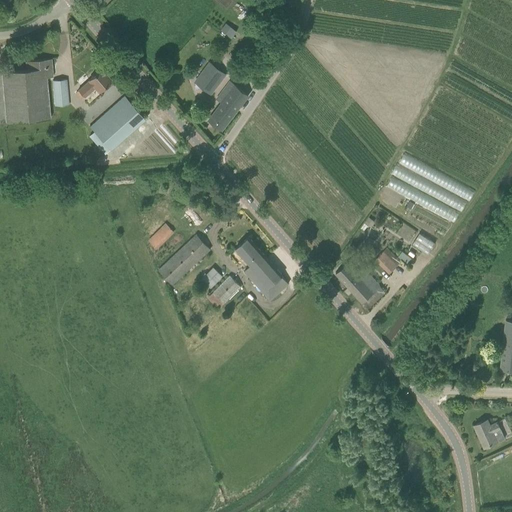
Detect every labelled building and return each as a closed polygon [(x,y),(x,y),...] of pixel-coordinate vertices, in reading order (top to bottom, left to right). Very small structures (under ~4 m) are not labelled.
[(226,23),(221,30),(226,34),(231,27),(226,23)] [(53,77),(51,58),(25,61),(26,69),(2,72),(6,122),(50,118),(46,77),(53,77)] [(210,62),(195,82),(211,94),(226,74),(210,62)] [(99,91),(111,81),(101,69),(89,80),(78,89),(84,97),(85,97),(96,87),(99,91)] [(55,105),(68,104),(66,79),(53,80),(55,105)] [(222,130),(249,94),(248,94),(248,95),(230,81),(217,99),(222,103),(209,120),(222,130)] [(110,150),(145,119),(124,96),(90,127),(94,131),(88,135),(105,154),(110,150)] [(194,175),(188,180),(192,183),(197,179),(194,175)] [(157,249),(175,232),(166,223),(148,240),(157,249)] [(417,233),(412,245),(428,252),(434,241),(417,233)] [(197,234),(159,270),(173,285),(211,249),(197,234)] [(270,300),(289,284),(281,276),(282,275),(249,237),(235,249),(252,268),(250,270),(248,267),(244,271),(270,300)] [(414,261),(402,251),(398,257),(410,266),(414,261)] [(397,265),(383,252),(375,260),(389,274),(397,265)] [(362,303),(368,309),(385,292),(362,267),(356,273),(347,263),(335,274),(362,303)] [(212,284),(220,276),(212,267),(203,275),(212,284)] [(230,276),(208,298),(219,309),(241,287),(230,276)] [(500,369),(511,370),(511,320),(506,319),(500,369)] [(501,430),(497,422),(490,426),(487,419),(474,425),(484,448),(497,442),(493,433),(501,430)]
